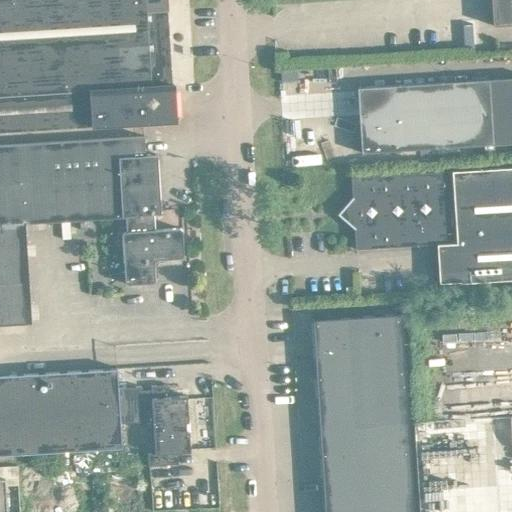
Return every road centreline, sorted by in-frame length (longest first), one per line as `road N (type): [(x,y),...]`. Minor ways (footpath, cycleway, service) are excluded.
road 1 (unclassified): [(265,511),(233,0)]
road 2 (unknown): [(253,325),(0,331)]
